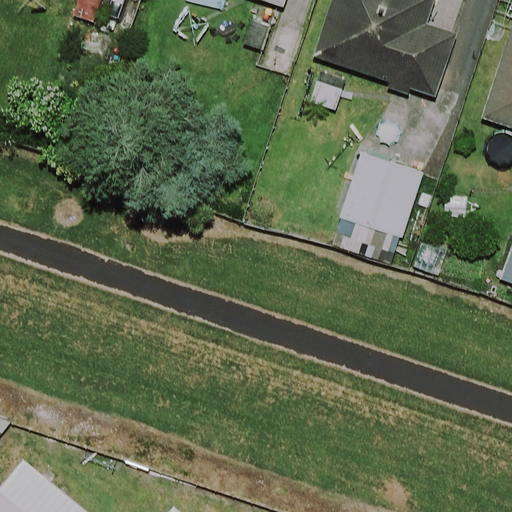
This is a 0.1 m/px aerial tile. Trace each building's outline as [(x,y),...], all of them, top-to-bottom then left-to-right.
[(259,0),(284,8),(286,0),(259,0)] [(331,0),(312,58),(435,99),(457,35),(427,25),(434,0),(331,0)] [(304,27),(274,18),(257,72),(287,82),(304,27)] [(511,24),(481,118),(511,128),(511,24)] [(342,91),(317,81),(309,102),(335,111),(342,91)] [(422,173),(359,154),(339,220),(402,238),(422,173)] [(511,250),(501,284),(511,287),(511,250)] [(81,511),(17,460),(0,481),(0,511),(81,511)]
